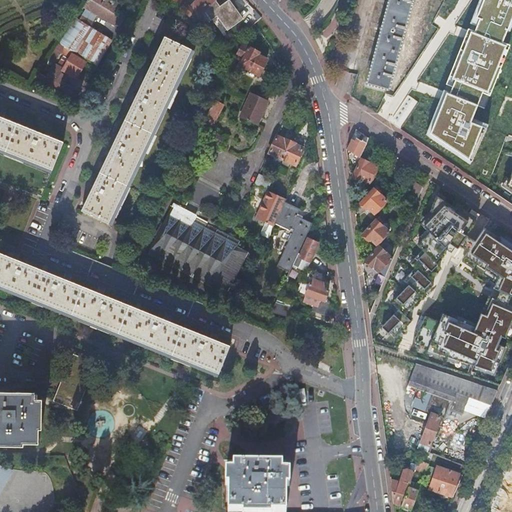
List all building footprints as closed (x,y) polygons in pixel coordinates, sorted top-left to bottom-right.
[(93,0),(92,1),(101,6),(101,5),(115,13),(114,14),(118,16),(121,11),(117,9),(119,6),(109,0),(93,0)] [(181,9),(196,22),(216,0),(200,0),(201,1),(193,10),(186,4),(181,9)] [(237,8),(231,0),(229,0),(214,11),(215,11),(228,28),(227,29),(228,29),(242,19),(241,19),(235,10),(238,8),(237,8)] [(511,0),(483,0),(477,17),(480,19),(475,33),(471,32),(453,79),(456,81),(449,95),(447,94),(430,133),(470,160),(482,127),(471,123),(483,91),(488,92),(506,45),(502,43),(511,18),(511,0)] [(101,6),(92,1),(87,10),(98,16),(115,27),(116,25),(120,28),(121,26),(125,20),(120,18),(118,16),(114,14),(101,6)] [(101,5),(101,6),(114,14),(115,13),(101,5)] [(87,10),(84,15),(94,22),(98,16),(87,10)] [(84,15),(80,21),(91,28),(94,22),(84,15)] [(79,21),(62,45),(87,61),(97,67),(112,41),(91,28),(80,21),(79,21)] [(192,50),(182,46),(164,37),(143,82),(81,211),(109,225),(171,94),(192,50)] [(41,72),(38,77),(39,78),(71,98),(75,91),(75,87),(65,81),(71,72),(78,77),(87,61),(62,45),(60,44),(51,57),(57,60),(63,50),(72,56),(72,57),(69,62),(66,60),(63,58),(59,64),(56,62),(49,74),(48,76),(41,72)] [(244,59),(242,63),(240,66),(259,76),(267,61),(258,56),(259,53),(250,48),(249,49),(242,45),(238,54),(238,55),(238,56),(244,59)] [(257,126),(268,103),(251,95),(245,109),(247,110),(242,119),(257,126)] [(207,116),(204,121),(213,126),(223,106),(219,103),(214,101),(207,116)] [(0,150),(2,152),(44,169),(52,172),(63,144),(57,141),(14,124),(0,118),(0,150)] [(201,126),(197,134),(208,139),(224,148),(229,140),(201,126)] [(282,160),(291,142),(285,139),(285,140),(277,136),(269,154),(282,160)] [(351,140),(347,149),(360,158),(369,139),(365,136),(364,136),(360,145),(357,144),(359,141),(356,139),(355,142),(351,140)] [(296,145),(291,142),(282,160),(283,160),(296,166),(304,149),(296,146),(296,145)] [(0,150),(0,185),(36,200),(41,202),(52,172),(0,150)] [(361,159),(352,177),(360,181),(362,179),(370,183),(377,167),(361,159)] [(259,175),(255,185),(268,191),(273,181),(259,175)] [(373,189),(360,203),(366,209),(368,208),(375,214),(386,201),(373,189)] [(287,200),(269,191),(256,219),(274,227),(277,222),(285,203),(287,200)] [(300,210),(285,203),(277,222),(290,228),(289,231),(290,231),(291,229),(294,230),(278,267),(290,272),(291,271),(295,263),(312,224),(296,217),(299,211),(299,212),(300,210)] [(184,218),(186,214),(174,207),(149,255),(216,290),(218,286),(228,292),(248,253),(237,248),(240,242),(234,238),(220,231),(196,219),(194,223),(184,218)] [(443,207),(384,327),(395,338),(468,222),(443,207)] [(375,220),(362,235),(369,241),(371,239),(377,245),(389,233),(375,220)] [(128,239),(135,234),(129,226),(122,231),(128,239)] [(511,252),(485,232),(469,255),(502,277),(498,290),(511,296),(511,252)] [(310,263),(318,245),(308,240),(300,258),(310,263)] [(379,247),(365,261),(372,268),(373,266),(380,272),(392,259),(379,247)] [(15,255),(0,248),(0,281),(219,373),(231,345),(15,255)] [(295,263),(291,271),(299,275),(303,267),(295,263)] [(308,269),(302,282),(309,285),(306,293),(302,291),(301,293),(317,299),(312,312),(334,320),(332,305),(324,302),(328,291),(323,289),(323,275),(308,269)] [(286,317),(291,319),(297,307),(291,304),(288,311),(286,317)] [(511,319),(511,312),(492,304),(472,331),(447,323),(437,350),(493,372),(511,319)] [(280,315),(286,317),(288,311),(283,309),(280,315)] [(76,407),(96,361),(73,352),(53,398),(76,407)] [(412,363),(395,357),(391,368),(397,370),(395,377),(406,380),(412,363)] [(416,364),(407,386),(432,395),(425,412),(430,414),(417,449),(422,450),(429,453),(431,447),(430,446),(439,421),(442,422),(443,418),(445,419),(448,411),(462,416),(468,398),(481,402),(482,400),(492,404),(498,390),(488,387),(435,370),(430,368),(416,364)] [(34,391),(34,390),(0,389),(0,440),(39,440),(39,396),(37,396),(37,391),(34,391)] [(429,453),(422,450),(420,456),(430,459),(432,454),(429,453)] [(428,464),(419,460),(415,471),(414,474),(423,477),(428,464)] [(281,511),(282,465),(228,464),(228,511),(281,511)] [(459,474),(436,466),(429,489),(451,496),(459,474)] [(404,483),(391,480),(394,504),(402,506),(411,482),(414,474),(415,471),(406,470),(403,480),(404,480),(404,483)] [(414,483),(411,482),(402,506),(411,510),(418,491),(412,489),(414,483)]
